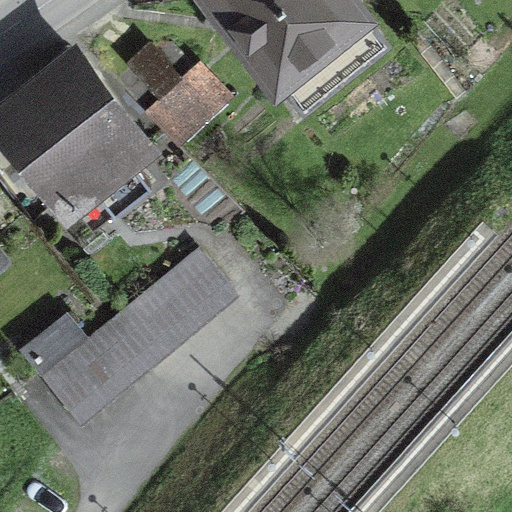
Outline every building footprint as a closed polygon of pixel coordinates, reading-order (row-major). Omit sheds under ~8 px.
[(222,0),(304,102),(384,38),(353,0),(222,0)] [(117,75),(176,140),(223,96),(172,40),(160,40),(154,45),(150,41),(117,75)] [(0,123),(0,172),(32,213),(63,189),(67,194),(89,177),(114,209),(150,180),(125,148),(139,137),(76,58),(4,115),(6,119),(0,123)] [(110,319),(150,361),(235,290),(198,245),(110,319)] [(23,347),(39,367),(82,333),(67,313),(23,347)] [(80,419),(150,361),(110,319),(44,374),(80,419)]
